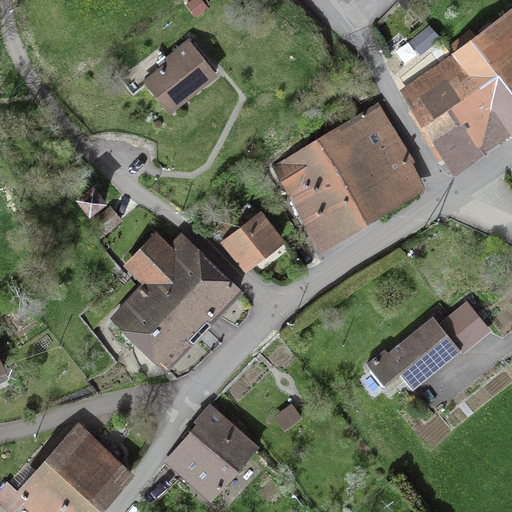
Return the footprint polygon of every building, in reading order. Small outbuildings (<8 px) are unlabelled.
[(511,14),(511,12),(458,54),(482,90),(511,132),(511,14)] [(447,47),(435,33),(422,44),(434,58),(447,47)] [(166,107),(182,95),(184,99),(213,77),(188,43),(167,59),(170,64),(147,82),(166,107)] [(482,90),(458,54),(405,93),(429,133),(424,135),(438,159),(443,156),(453,173),(484,153),(452,111),(482,90)] [(511,134),(511,132),(482,90),(452,111),(484,153),(511,134)] [(366,111),(276,167),(294,198),(289,201),(292,207),(297,204),(301,210),(295,214),(308,236),(313,232),(321,246),(418,185),(409,164),(384,121),(376,126),(366,111)] [(92,189),(77,200),(89,215),(103,203),(92,189)] [(249,203),(217,229),(248,268),(280,242),(249,203)] [(88,224),(99,237),(118,221),(108,209),(88,224)] [(164,368),(239,290),(180,234),(167,248),(153,234),(128,261),(144,276),(139,280),(146,286),(114,320),(164,368)] [(383,385),(398,372),(412,389),(459,351),(432,318),(387,354),(383,349),(366,364),(383,385)] [(254,450),(209,408),(197,422),(200,425),(168,460),(211,500),(254,450)] [(295,411),(280,422),(287,430),(301,419),(295,411)] [(14,511),(23,501),(35,511),(96,511),(129,475),(80,431),(20,498),(5,484),(0,490),(0,503),(10,511),(14,511)]
